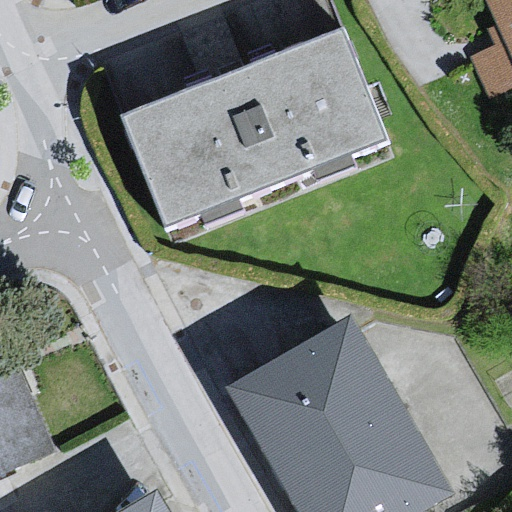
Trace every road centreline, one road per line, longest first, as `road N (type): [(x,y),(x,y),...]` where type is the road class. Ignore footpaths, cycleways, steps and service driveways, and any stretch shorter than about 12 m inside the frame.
road 1 (residential): [(247,511),(70,210)]
road 2 (residential): [(70,210),(4,57)]
road 3 (residential): [(152,0),(4,57)]
